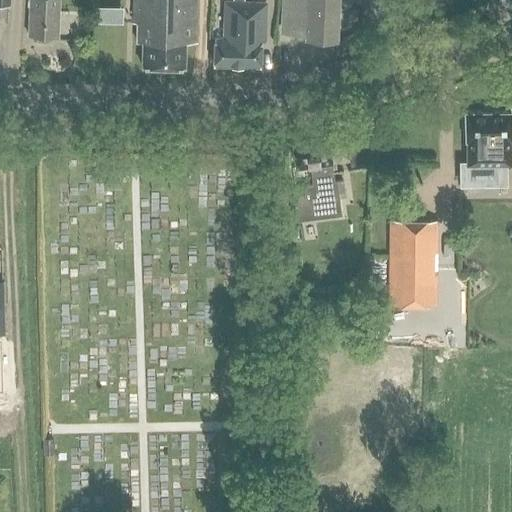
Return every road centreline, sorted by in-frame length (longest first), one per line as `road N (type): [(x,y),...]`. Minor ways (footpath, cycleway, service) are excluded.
road 1 (residential): [(266,511),(277,155),(271,100)]
road 2 (secondary): [(271,100),(179,107),(0,100)]
road 3 (secondary): [(511,24),(271,100)]
